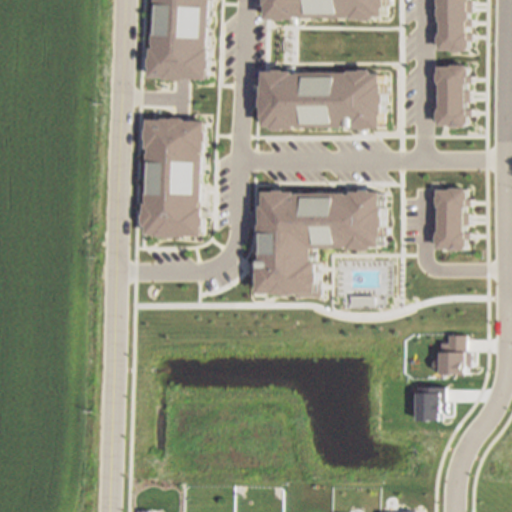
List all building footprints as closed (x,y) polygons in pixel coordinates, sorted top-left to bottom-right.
[(156,0),(153,75),(211,78),(212,0),(156,0)] [(272,0),(388,0),(389,13),(272,15),(272,0)] [(441,0),(473,0),(473,48),(443,49),(441,0)] [(441,62),(473,64),(472,126),(442,125),(441,62)] [(269,67),(269,123),(386,125),(387,69),(269,67)] [(151,115),(208,118),(206,234),(146,232),(151,115)] [(441,186),(470,185),(470,247),(441,246),(441,186)] [(270,189),(266,288),(324,289),(323,245),(386,244),(386,188),(270,189)] [(202,325),(222,325),(221,351),(243,351),(243,304),(203,304),(202,325)] [(466,335),(449,335),(449,342),(442,343),(443,374),(468,374),(468,366),(472,365),(472,351),(467,351),(466,335)] [(418,387),(446,387),(446,402),(447,402),(448,413),(442,413),(442,420),(418,420),(418,387)]
